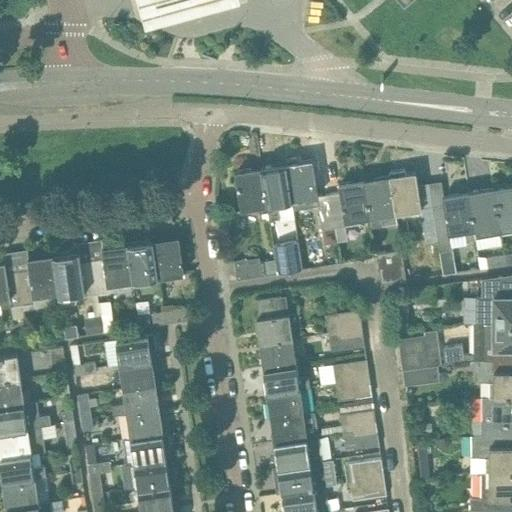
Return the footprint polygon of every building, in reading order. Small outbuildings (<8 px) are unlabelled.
[(138,0),(146,26),(241,0),(138,0)] [(286,159),(287,163),(294,209),(318,206),(322,230),(335,227),(330,193),(318,195),(312,159),(302,161),(301,156),(286,159)] [(261,167),(267,204),(270,220),(281,218),(279,206),(292,204),(293,209),(294,209),(287,163),(261,167)] [(259,209),(258,205),(267,204),(261,167),(235,171),(242,212),(259,209)] [(416,171),(405,173),(405,168),(389,171),(389,176),(395,213),(421,209),(422,209),(421,207),(416,171)] [(365,179),(370,217),(371,227),(382,226),(381,215),(395,213),(389,176),(365,179)] [(346,221),(370,217),(365,179),(339,183),(340,191),(330,193),(335,227),(346,226),(346,221)] [(511,231),(511,184),(494,188),(501,233),(511,231)] [(494,188),(469,192),(476,237),(501,233),(494,188)] [(439,239),(441,252),(452,250),(450,235),(464,233),(465,239),(476,237),(469,192),(443,196),(444,204),(433,205),(439,239)] [(426,241),(439,239),(433,205),(421,207),(422,209),(421,209),(426,241)] [(230,212),(220,213),(221,225),(231,223),(230,212)] [(179,236),(153,239),(158,276),(184,272),(179,236)] [(153,239),(128,243),(133,280),(158,276),(153,239)] [(274,245),(276,259),(278,272),(302,268),(298,241),(274,245)] [(93,259),(98,293),(120,289),(119,282),(133,280),(128,243),(102,247),(103,257),(93,259)] [(376,253),(379,268),(403,264),(401,249),(376,253)] [(93,259),(81,261),(79,250),(54,254),(59,290),(61,304),(78,301),(77,296),(91,294),(98,293),(93,259)] [(33,294),(59,290),(54,254),(28,258),(29,268),(19,270),(24,303),(34,302),(33,294)] [(505,264),(504,254),(487,257),(488,267),(505,264)] [(278,272),(276,259),(260,262),(259,256),(246,258),(246,256),(234,260),(235,268),(238,269),(237,279),(278,272)] [(5,261),(0,261),(0,303),(1,303),(1,307),(11,305),(12,305),(24,303),(19,270),(7,272),(5,261)] [(406,280),(403,264),(379,268),(381,284),(406,280)] [(443,266),(444,274),(455,272),(454,265),(443,266)] [(476,322),(482,322),(486,322),(511,321),(511,273),(482,279),(482,295),(476,295),(476,322)] [(98,293),(91,294),(94,317),(101,316),(99,302),(98,293)] [(257,317),(261,342),(292,338),(288,312),(284,313),(281,294),(256,298),(259,317),(257,317)] [(189,307),(163,311),(165,323),(191,319),(189,307)] [(335,312),(337,325),(361,321),(359,309),(335,312)] [(165,323),(163,311),(151,313),(153,324),(165,323)] [(335,312),(324,314),(327,332),(338,331),(337,325),(335,312)] [(149,325),(147,313),(138,314),(140,326),(149,325)] [(408,313),(392,315),(394,331),(398,330),(410,329),(408,313)] [(108,315),(101,316),(103,330),(110,329),(108,315)] [(94,317),(89,317),(91,331),(103,330),(101,316),(94,317)] [(77,321),(65,323),(66,334),(79,332),(77,321)] [(361,321),(337,325),(338,331),(339,336),(363,333),(361,321)] [(511,321),(486,322),(486,358),(478,358),(478,360),(485,359),(511,359),(511,321)] [(330,350),(341,349),(339,336),(338,331),(327,332),(330,350)] [(152,358),(151,349),(156,348),(154,332),(118,337),(121,363),(152,358)] [(363,333),(339,336),(341,349),(364,345),(363,333)] [(398,338),(400,353),(427,350),(425,334),(398,338)] [(261,342),(264,367),(296,362),(292,338),(261,342)] [(80,363),(77,344),(70,345),(73,364),(75,364),(80,363)] [(462,344),(443,346),(445,362),(469,360),(469,354),(463,354),(462,344)] [(400,353),(402,369),(429,365),(427,350),(400,353)] [(18,352),(0,354),(0,380),(21,378),(18,352)] [(121,363),(125,388),(155,383),(152,358),(121,363)] [(366,359),(342,362),(344,374),(368,371),(366,359)] [(493,381),(493,396),(511,396),(511,359),(485,359),(478,360),(478,381),(493,381)] [(66,360),(53,362),(55,373),(57,373),(67,371),(66,360)] [(98,371),(97,366),(96,361),(80,363),(75,364),(76,374),(98,371)] [(296,362),(264,367),(268,391),(299,387),(309,386),(308,376),(298,377),(296,362)] [(345,381),(344,374),(342,362),(332,364),(335,382),(345,381)] [(429,365),(402,369),(404,385),(431,381),(429,365)] [(67,371),(57,373),(58,383),(69,381),(67,371)] [(370,383),(368,371),(344,374),(345,381),(346,386),(370,383)] [(0,380),(0,406),(25,403),(21,378),(0,380)] [(337,400),(348,399),(346,386),(345,381),(335,382),(337,400)] [(113,405),(114,415),(128,413),(159,408),(155,383),(125,388),(127,402),(113,405)] [(370,383),(346,386),(348,399),(372,395),(370,383)] [(268,391),(271,416),(303,412),(299,387),(268,391)] [(93,418),(89,393),(89,392),(79,393),(83,419),(93,418)] [(511,396),(493,396),(482,396),(482,412),(493,412),(493,421),(484,421),(484,420),(481,420),(481,434),(511,434),(511,396)] [(38,401),(25,403),(0,406),(0,431),(43,425),(52,424),(50,414),(40,416),(38,401)] [(162,433),(159,408),(128,413),(132,437),(162,433)] [(352,424),(376,420),(374,408),(350,411),(352,424)] [(62,411),(64,422),(75,420),(73,409),(62,411)] [(315,410),(303,412),(271,416),(275,441),(307,437),(318,435),(315,410)] [(350,411),(339,413),(342,431),(342,432),(353,430),(352,424),(350,411)] [(93,418),(83,419),(84,430),(94,428),(93,418)] [(75,420),(64,422),(66,432),(68,447),(77,446),(78,446),(76,431),(75,420)] [(352,424),(353,430),(353,436),(377,432),(376,420),(352,424)] [(431,424),(419,424),(419,436),(431,436),(431,424)] [(0,431),(0,455),(32,452),(46,450),(43,425),(0,431)] [(353,430),(342,432),(345,450),(355,448),(353,436),(353,430)] [(169,431),(162,433),(132,437),(124,439),(126,454),(125,459),(125,463),(135,462),(166,457),(165,449),(172,448),(169,431)] [(355,448),(379,444),(377,432),(353,436),(355,448)] [(489,456),(489,471),(511,471),(511,434),(481,434),(481,435),(471,435),(471,456),(489,456)] [(279,466),(310,462),(322,460),(318,435),(307,437),(275,441),(279,466)] [(426,446),(418,447),(421,479),(429,478),(427,456),(426,446)] [(32,452),(0,455),(0,472),(2,472),(3,481),(36,476),(46,475),(45,465),(34,466),(32,452)] [(139,487),(169,482),(177,481),(175,466),(167,467),(166,457),(135,462),(139,487)] [(70,460),(71,471),(82,469),(80,458),(70,460)] [(381,458),(357,461),(359,474),(383,470),(381,458)] [(279,466),(271,467),(274,483),(281,482),(283,491),(314,487),(326,485),(322,460),(310,462),(279,466)] [(357,461),(347,463),(349,482),(360,480),(359,474),(357,461)] [(99,463),(101,473),(113,472),(112,466),(111,462),(99,463)] [(99,463),(89,465),(91,475),(101,473),(99,463)] [(83,479),(82,469),(71,471),(73,481),(83,479)] [(385,482),(383,470),(359,474),(360,480),(361,486),(385,482)] [(469,508),(469,509),(511,508),(511,471),(489,471),(489,487),(481,487),(481,497),(470,497),(470,508),(469,508)] [(94,493),(104,492),(101,473),(91,475),(94,493)] [(39,501),(36,476),(3,481),(7,506),(39,501)] [(349,482),(352,500),(363,498),(361,486),(360,480),(349,482)] [(173,507),(169,482),(139,487),(142,511),(173,507)] [(385,482),(361,486),(363,498),(387,494),(385,482)] [(314,487),(283,491),(285,511),(313,511),(318,511),(329,510),(326,485),(314,487)] [(94,493),(96,511),(106,511),(104,492),(94,493)] [(3,507),(2,507),(3,511),(53,511),(52,499),(39,501),(7,506),(3,507)] [(425,501),(420,505),(421,511),(423,511),(427,511),(431,509),(430,503),(425,501)]
